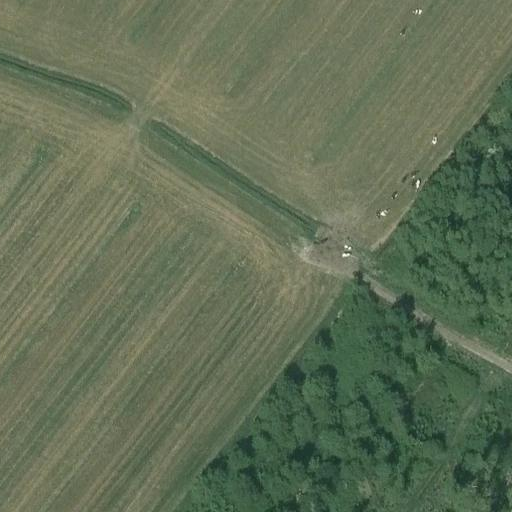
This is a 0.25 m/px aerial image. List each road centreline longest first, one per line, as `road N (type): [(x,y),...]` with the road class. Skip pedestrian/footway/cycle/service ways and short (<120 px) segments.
road 1 (track): [(67,100),(287,243),(511,370)]
road 2 (track): [(425,320),(371,352),(342,406),(249,511)]
